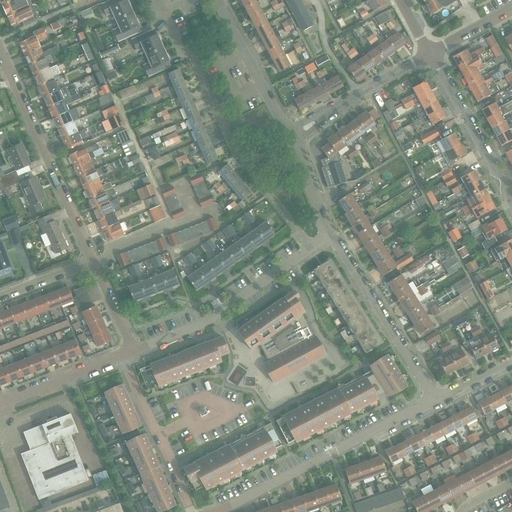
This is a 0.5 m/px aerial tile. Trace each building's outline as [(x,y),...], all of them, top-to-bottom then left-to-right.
[(13,0),(1,5),(6,16),(32,4),(30,0),(13,0)] [(112,14),(116,21),(133,13),(129,6),(129,7),(127,2),(128,1),(127,0),(126,1),(125,0),(113,0),(101,6),(106,17),(112,14)] [(240,0),(245,8),(256,2),(254,0),(240,0)] [(298,0),(285,0),(302,32),(312,26),(298,0)] [(381,0),(367,0),(373,11),(385,5),(381,0)] [(438,0),(432,0),(425,4),(431,15),(452,4),(449,0),(444,0),(440,2),(438,0)] [(250,19),(261,13),(256,2),(245,8),(250,19)] [(278,4),(272,7),(275,11),(285,6),(282,2),(278,4)] [(11,27),(21,22),(23,26),(39,19),(32,4),(6,16),(11,27)] [(384,12),(375,18),(379,24),(388,19),(384,12)] [(85,13),(82,20),(88,22),(91,15),(85,13)] [(137,27),(139,26),(139,24),(137,25),(135,21),(136,21),(133,13),(116,21),(119,28),(113,31),(118,43),(140,33),(137,27)] [(256,29),(267,23),(261,13),(250,19),(256,29)] [(283,29),(289,26),(293,23),(291,19),(281,24),(283,29)] [(58,21),(50,25),(53,31),(61,28),(58,21)] [(390,30),(394,27),(390,22),(386,24),(390,30)] [(262,40),(278,31),(275,27),(270,29),(267,23),(256,29),(262,40)] [(33,32),(34,37),(18,44),(23,55),(40,47),(37,42),(47,37),(43,28),(33,32)] [(143,49),(146,56),(163,49),(159,41),(159,42),(157,37),(158,36),(158,35),(156,36),(153,30),(131,40),(136,52),(143,49)] [(267,51),(278,45),(275,38),(280,36),(278,31),(262,40),(267,51)] [(375,43),(378,40),(371,31),(368,33),(370,36),(375,43)] [(82,32),(77,34),(79,40),(85,38),(82,32)] [(95,32),(89,34),(97,53),(103,50),(95,32)] [(387,40),(395,50),(405,43),(398,32),(387,40)] [(371,46),(375,43),(370,36),(369,36),(366,39),(371,46)] [(493,36),(486,40),(491,49),(492,48),(498,45),(493,36)] [(377,47),(385,58),(395,50),(387,40),(377,47)] [(87,43),(81,45),(85,53),(91,50),(87,43)] [(300,47),(295,50),(297,54),(307,49),(304,44),(300,47)] [(351,59),(354,57),(350,51),(344,44),(341,46),(351,59)] [(273,61),(284,55),(278,45),(267,51),(273,61)] [(492,48),(491,49),(496,58),(497,58),(502,55),(503,55),(498,45),(492,48)] [(100,52),(97,53),(100,60),(120,50),(117,46),(100,54),(100,52)] [(59,51),(57,47),(42,53),(40,47),(23,55),(28,65),(50,55),(59,51)] [(367,54),(375,65),(385,58),(377,47),(367,54)] [(459,67),(482,55),(481,54),(486,52),(484,47),(470,54),(468,50),(454,58),(459,67)] [(353,48),(350,51),(354,57),(358,54),(353,48)] [(167,62),(169,61),(169,59),(167,60),(165,56),(166,56),(163,49),(146,56),(149,63),(143,66),(148,78),(170,67),(167,62)] [(91,51),(90,51),(85,53),(88,61),(94,58),(91,51)] [(358,61),(365,72),(375,65),(367,54),(358,61)] [(53,61),(50,55),(28,65),(33,76),(49,68),(47,64),(53,61)] [(284,55),(273,61),(278,72),(290,66),(284,55)] [(464,76),(485,64),(486,63),(482,55),(459,67),(464,76)] [(496,58),(494,59),(497,64),(505,59),(503,55),(497,58),(496,58)] [(105,59),(101,60),(106,72),(110,71),(105,59)] [(365,72),(358,61),(347,69),(355,79),(365,72)] [(96,64),(92,66),(95,73),(91,75),(92,75),(100,72),(96,64)] [(469,85),(483,77),(480,72),(487,68),(485,64),(464,76),(469,85)] [(56,65),(49,68),(33,76),(37,86),(59,77),(58,74),(60,73),(56,65)] [(167,74),(172,86),(183,81),(178,70),(167,74)] [(109,73),(105,74),(108,81),(111,80),(116,78),(113,71),(109,73)] [(474,93),(494,82),(494,81),(498,79),(499,79),(505,76),(502,71),(491,77),(492,78),(486,82),(483,77),(469,85),(474,93)] [(89,88),(104,81),(100,72),(92,75),(92,77),(87,79),(86,78),(84,79),(87,87),(88,86),(89,88)] [(332,92),(343,86),(337,76),(326,82),(332,92)] [(61,82),(59,77),(37,86),(42,97),(59,90),(56,84),(61,82)] [(188,93),(183,81),(172,86),(177,97),(188,93)] [(321,98),(332,92),(326,82),(315,88),(321,98)] [(403,106),(431,91),(426,82),(412,89),(415,94),(401,101),(403,106)] [(494,82),(474,93),(479,102),(499,91),(494,82)] [(100,87),(104,95),(110,93),(106,84),(100,87)] [(310,105),(321,98),(315,88),(304,94),(310,105)] [(61,95),(59,90),(42,97),(47,108),(70,98),(67,92),(61,95)] [(403,106),(406,110),(415,105),(417,110),(436,100),(431,91),(403,106)] [(107,103),(113,101),(114,101),(110,93),(104,95),(107,103)] [(192,104),(188,93),(177,97),(182,108),(192,104)] [(65,105),(80,99),(78,94),(70,98),(47,108),(52,119),(68,111),(66,107),(65,105)] [(310,105),(304,94),(293,100),(299,111),(310,105)] [(390,100),(384,103),(389,113),(396,110),(390,100)] [(414,123),(440,109),(436,100),(417,110),(420,115),(412,119),(414,123)] [(496,103),(483,110),(488,120),(511,106),(511,100),(499,108),(496,103)] [(197,115),(192,104),(182,108),(187,120),(197,115)] [(106,109),(110,118),(119,114),(116,105),(106,109)] [(511,106),(488,120),(493,129),(507,121),(506,121),(504,116),(511,111),(511,106)] [(68,111),(52,119),(57,129),(78,119),(79,119),(75,108),(68,111)] [(440,109),(414,123),(416,127),(421,124),(422,125),(430,121),(432,125),(445,118),(440,109)] [(383,114),(388,123),(393,120),(388,111),(383,114)] [(367,113),(356,120),(366,132),(376,125),(367,113)] [(108,119),(112,130),(124,125),(119,114),(110,118),(108,119)] [(202,127),(197,115),(187,120),(192,131),(202,127)] [(511,117),(506,121),(507,121),(493,129),(498,137),(511,129),(511,117)] [(81,125),(79,120),(78,119),(57,129),(61,140),(78,132),(76,127),(81,125)] [(366,132),(356,120),(347,127),(348,128),(356,139),(366,132)] [(392,131),(398,128),(395,121),(389,124),(392,131)] [(174,125),(159,132),(161,137),(176,130),(174,125)] [(207,138),(202,127),(192,131),(197,142),(207,138)] [(356,139),(348,128),(347,127),(337,134),(346,146),(356,139)] [(511,129),(498,137),(503,147),(511,141),(511,129)] [(66,151),(83,143),(81,140),(82,139),(84,137),(85,136),(85,133),(85,132),(84,130),(78,132),(61,140),(66,151)] [(126,130),(118,133),(123,145),(126,144),(131,142),(126,130)] [(423,145),(439,136),(436,130),(420,138),(423,145)] [(176,132),(166,136),(168,141),(178,136),(176,132)] [(373,133),(369,136),(373,142),(377,139),(373,133)] [(337,134),(328,141),(329,144),(336,153),(337,153),(346,146),(337,134)] [(454,134),(436,143),(442,154),(460,144),(454,134)] [(180,141),(178,136),(168,141),(170,145),(180,141)] [(373,142),(369,136),(365,139),(370,145),(373,142)] [(148,137),(138,141),(141,147),(147,145),(147,144),(150,143),(148,137)] [(212,149),(207,138),(197,142),(202,153),(212,149)] [(131,142),(126,144),(130,155),(135,152),(131,142)] [(410,143),(402,147),(404,152),(413,147),(410,143)] [(18,170),(30,165),(24,152),(21,144),(8,150),(11,157),(12,157),(18,170)] [(96,144),(69,156),(74,167),(90,160),(95,158),(92,152),(98,149),(96,144)] [(328,158),(320,161),(323,168),(321,169),(327,189),(335,186),(347,183),(341,163),(340,163),(337,153),(336,153),(329,144),(321,150),(328,158)] [(460,144),(442,154),(449,167),(454,165),(452,162),(465,155),(460,144)] [(121,146),(104,154),(106,157),(123,150),(121,146)] [(353,148),(349,150),(354,156),(358,154),(353,148)] [(217,160),(212,149),(202,153),(207,165),(217,160)] [(354,156),(349,150),(346,153),(350,159),(354,156)] [(157,153),(151,156),(154,161),(160,158),(157,153)] [(176,163),(181,161),(188,159),(186,154),(175,159),(176,163)] [(134,166),(135,165),(141,162),(137,155),(130,158),(134,166)] [(377,158),(372,162),(376,167),(381,163),(377,158)] [(90,160),(74,167),(78,178),(94,171),(90,160)] [(138,173),(145,170),(141,162),(135,165),(138,173)] [(217,172),(226,182),(235,174),(227,165),(217,172)] [(419,166),(413,170),(416,175),(422,172),(419,166)] [(94,171),(78,178),(83,188),(99,181),(97,176),(102,174),(100,168),(94,171)] [(449,168),(439,174),(443,181),(453,176),(449,168)] [(362,169),(357,173),(360,178),(365,175),(362,169)] [(0,181),(1,184),(18,177),(16,171),(4,177),(1,170),(0,170),(0,181)] [(461,178),(464,184),(451,190),(453,194),(453,195),(479,181),(474,171),(461,178)] [(200,174),(188,179),(191,185),(202,180),(200,174)] [(242,184),(235,174),(226,182),(233,191),(242,184)] [(453,176),(443,181),(444,182),(439,185),(441,188),(446,186),(447,187),(456,181),(453,176)] [(18,177),(1,184),(4,190),(3,190),(7,197),(11,195),(8,188),(20,182),(18,177)] [(142,179),(145,187),(150,184),(147,177),(142,179)] [(21,185),(30,206),(27,207),(30,215),(43,210),(40,204),(46,201),(36,178),(21,185)] [(205,186),(202,180),(191,185),(191,186),(192,186),(194,191),(205,186)] [(101,185),(99,181),(83,188),(88,199),(112,188),(110,182),(101,185)] [(484,190),(479,181),(453,195),(453,194),(446,198),(449,202),(468,192),(471,197),(484,190)] [(145,187),(141,188),(145,198),(154,195),(155,194),(154,191),(150,184),(145,187)] [(250,193),(242,184),(233,191),(241,201),(250,193)] [(363,185),(357,189),(360,193),(366,189),(363,185)] [(207,192),(205,186),(194,191),(196,196),(207,192)] [(175,193),(172,187),(161,192),(163,198),(175,193)] [(115,194),(112,188),(88,199),(93,210),(109,203),(107,197),(115,194)] [(464,213),(489,199),(484,190),(471,197),(466,200),(469,205),(462,209),(464,213)] [(210,197),(207,192),(196,196),(198,201),(198,202),(210,197)] [(175,193),(163,198),(166,203),(177,199),(174,194),(175,193)] [(346,213),(357,206),(350,194),(338,201),(346,213)] [(155,197),(149,199),(153,209),(159,206),(160,205),(156,196),(155,197)] [(422,196),(415,200),(419,207),(426,203),(422,196)] [(212,203),(210,197),(198,202),(201,208),(212,203)] [(179,204),(177,199),(166,203),(168,209),(179,204)] [(489,199),(464,213),(470,225),(478,221),(476,219),(481,216),(495,209),(489,199)] [(109,203),(93,210),(97,220),(113,213),(119,211),(121,210),(116,200),(109,203)] [(181,209),(179,204),(168,209),(171,214),(182,209),(181,209)] [(368,214),(375,209),(373,205),(366,209),(368,214)] [(154,223),(164,219),(159,206),(149,211),(154,223)] [(357,206),(346,213),(344,214),(351,225),(364,217),(357,206)] [(184,215),(182,209),(171,214),(173,220),(184,215)] [(375,209),(368,214),(371,218),(378,214),(375,209)] [(113,213),(97,220),(102,231),(118,224),(116,218),(121,215),(119,211),(113,213)] [(55,254),(68,249),(55,222),(52,223),(49,216),(38,221),(44,235),(46,233),(55,254)] [(357,235),(370,227),(364,217),(351,225),(357,235)] [(217,230),(213,218),(207,220),(211,232),(217,230)] [(494,237),(507,231),(500,219),(488,226),(487,223),(481,226),(481,227),(478,229),(481,235),(483,234),(487,241),(481,244),(485,251),(497,242),(494,237)] [(205,234),(211,232),(207,220),(206,221),(201,223),(205,234)] [(200,236),(205,234),(201,223),(195,225),(200,236)] [(264,242),(274,235),(266,223),(256,230),(264,242)] [(123,235),(118,224),(102,231),(107,242),(123,235)] [(194,239),(200,236),(195,225),(190,227),(194,239)] [(382,234),(388,229),(386,225),(379,230),(382,234)] [(189,241),(194,239),(190,227),(184,230),(189,241)] [(364,245),(377,237),(370,227),(357,235),(364,245)] [(456,228),(447,233),(452,243),(461,238),(456,228)] [(388,229),(382,234),(384,238),(391,233),(390,232),(388,229)] [(14,246),(22,243),(18,230),(9,233),(14,246)] [(183,243),(189,241),(184,230),(178,232),(183,243)] [(254,249),(264,242),(256,230),(246,237),(254,249)] [(177,245),(183,243),(178,232),(174,234),(174,233),(173,234),(177,245)] [(172,248),(177,245),(173,234),(167,236),(172,248)] [(245,256),(254,249),(246,237),(236,244),(245,256)] [(370,256),(383,248),(377,237),(364,245),(370,256)] [(166,250),(162,238),(156,240),(160,252),(166,250)] [(511,239),(511,240),(499,247),(491,251),(496,262),(498,261),(511,253),(511,239)] [(155,254),(160,252),(156,240),(155,241),(150,243),(155,254)] [(0,270),(10,267),(1,242),(0,242),(0,270)] [(149,256),(155,254),(150,243),(145,245),(149,256)] [(235,263),(245,256),(236,244),(226,251),(235,263)] [(143,259),(149,256),(145,245),(139,247),(143,259)] [(394,254),(401,250),(399,246),(392,250),(394,254)] [(138,261),(143,259),(139,247),(133,250),(138,261)] [(401,250),(394,254),(397,258),(403,254),(409,250),(407,247),(401,250)] [(464,247),(457,251),(461,259),(468,255),(464,247)] [(377,266),(390,258),(383,248),(370,256),(377,266)] [(132,263),(138,261),(133,250),(128,252),(132,263)] [(225,270),(235,263),(226,251),(217,258),(225,270)] [(127,265),(132,263),(128,252),(123,254),(123,253),(122,254),(127,265)] [(507,270),(511,267),(511,253),(498,261),(500,265),(504,263),(507,270)] [(121,268),(127,265),(122,254),(116,256),(121,268)] [(390,258),(377,266),(383,276),(396,268),(397,270),(406,265),(405,263),(408,261),(409,263),(413,260),(409,254),(394,264),(390,258)] [(454,257),(446,262),(452,272),(461,267),(454,257)] [(216,277),(225,270),(217,258),(207,265),(216,277)] [(474,260),(465,265),(469,274),(478,269),(474,260)] [(365,354),(380,345),(327,261),(312,270),(365,354)] [(206,284),(216,277),(207,265),(197,271),(206,284)] [(417,270),(414,266),(408,269),(411,274),(417,270)] [(173,270),(162,275),(167,289),(179,284),(173,270)] [(196,291),(206,284),(197,271),(187,278),(196,291)] [(472,278),(476,286),(483,283),(478,274),(472,278)] [(162,275),(151,279),(156,293),(167,289),(162,275)] [(387,283),(394,294),(407,286),(401,275),(387,283)] [(467,277),(458,282),(465,293),(473,288),(467,277)] [(151,279),(139,283),(145,298),(156,293),(151,279)] [(483,283),(476,286),(484,301),(494,296),(486,281),(483,283)] [(418,292),(425,288),(429,285),(427,282),(423,284),(422,284),(416,288),(418,292)] [(133,302),(145,298),(139,283),(128,288),(133,302)] [(73,290),(76,296),(87,291),(84,286),(73,290)] [(414,296),(407,286),(394,294),(401,304),(414,296)] [(56,292),(61,306),(72,301),(73,301),(72,298),(68,287),(56,292)] [(425,288),(418,292),(421,296),(427,292),(425,288)] [(76,296),(78,302),(89,297),(87,291),(76,296)] [(44,296),(49,310),(61,306),(56,292),(44,296)] [(272,382),(273,383),(325,354),(324,354),(315,337),(315,336),(313,337),(299,316),(302,314),(302,313),(301,314),(292,302),(295,300),(291,294),(238,334),(239,335),(239,334),(252,352),(252,353),(262,345),(273,359),(263,365),(264,365),(273,382),(272,382)] [(49,310),(44,296),(32,301),(38,315),(49,310)] [(76,296),(72,298),(73,301),(72,301),(75,307),(77,312),(81,310),(80,308),(78,302),(76,296)] [(420,306),(414,296),(401,304),(407,314),(420,306)] [(80,308),(92,303),(89,297),(78,302),(80,308)] [(21,306),(26,319),(38,315),(32,301),(21,306)] [(438,302),(428,309),(431,313),(438,309),(441,307),(443,306),(440,301),(438,302)] [(9,310),(14,324),(26,319),(21,306),(9,310)] [(82,312),(88,324),(101,318),(95,306),(82,312)] [(427,316),(420,306),(407,314),(413,325),(427,316)] [(438,309),(431,313),(434,317),(440,313),(438,309)] [(0,313),(0,321),(2,328),(14,324),(9,310),(0,313)] [(433,327),(427,316),(413,325),(420,335),(433,327)] [(106,330),(101,318),(88,324),(93,335),(106,330)] [(458,319),(452,322),(455,328),(461,325),(458,319)] [(474,328),(477,335),(482,333),(478,326),(474,328)] [(477,335),(474,328),(469,330),(473,337),(477,335)] [(111,341),(106,330),(93,335),(98,347),(111,341)] [(440,339),(436,332),(425,338),(429,345),(440,339)] [(480,340),(487,354),(489,353),(499,348),(492,334),(480,340)] [(138,371),(139,370),(147,390),(146,390),(146,391),(222,361),(222,360),(221,361),(219,356),(229,352),(228,352),(223,337),(223,336),(138,370),(138,371)] [(487,354),(480,340),(468,346),(475,360),(485,355),(486,355),(487,354)] [(75,341),(63,345),(68,359),(80,354),(75,341)] [(63,345),(52,350),(57,363),(68,359),(63,345)] [(52,350),(40,355),(45,368),(57,363),(52,350)] [(450,356),(457,370),(459,369),(459,368),(468,363),(461,350),(450,356)] [(40,355),(28,359),(34,372),(45,368),(40,355)] [(282,418),(276,421),(286,442),(285,442),(286,443),(294,438),(294,439),(294,440),(375,396),(374,396),(373,394),(383,389),(390,399),(391,398),(390,398),(406,387),(406,388),(407,388),(386,356),(385,356),(386,357),(370,367),(369,367),(372,371),(338,389),(338,388),(281,416),(282,418)] [(457,370),(450,356),(438,362),(445,375),(455,370),(455,371),(457,370)] [(28,359),(17,364),(22,377),(34,372),(28,359)] [(17,364),(5,368),(10,382),(22,377),(17,364)] [(5,368),(0,370),(0,385),(10,382),(5,368)] [(105,392),(104,392),(109,403),(126,396),(121,385),(121,386),(105,393),(105,392)] [(511,390),(510,387),(500,393),(505,404),(511,400),(511,390)] [(500,393),(489,399),(495,410),(505,404),(500,393)] [(109,403),(113,413),(131,406),(126,396),(109,403)] [(483,415),(495,410),(489,399),(478,404),(483,415)] [(113,413),(118,423),(135,416),(131,406),(113,413)] [(470,408),(460,414),(465,425),(476,419),(470,408)] [(68,437),(78,433),(70,414),(23,433),(30,451),(20,454),(38,500),(85,482),(68,437)] [(460,414),(449,419),(455,430),(465,425),(460,414)] [(136,427),(137,428),(137,427),(140,426),(135,416),(118,423),(122,434),(136,427)] [(505,417),(500,419),(503,427),(508,424),(505,417)] [(449,419),(439,425),(444,436),(455,430),(449,419)] [(498,429),(503,427),(500,419),(495,422),(498,429)] [(183,469),(184,469),(195,490),(194,491),(204,486),(205,488),(204,488),(205,489),(275,450),(274,450),(273,448),(281,444),(281,443),(280,444),(270,423),(229,445),(228,444),(183,469)] [(439,425),(428,430),(434,441),(444,436),(439,425)] [(428,430),(417,436),(423,447),(434,441),(428,430)] [(500,441),(506,438),(502,431),(496,434),(500,441)] [(475,432),(471,435),(474,442),(479,440),(475,432)] [(126,443),(131,452),(148,444),(144,435),(141,436),(141,435),(140,436),(140,437),(126,443)] [(470,445),(474,442),(471,435),(466,437),(470,445)] [(417,436),(407,441),(412,452),(423,447),(417,436)] [(489,447),(494,444),(491,437),(485,440),(489,447)] [(407,441),(396,447),(402,458),(412,452),(407,441)] [(454,443),(450,446),(453,453),(458,451),(454,443)] [(478,453),(483,450),(480,443),(474,446),(478,453)] [(148,444),(131,452),(135,462),(152,454),(148,444)] [(450,446),(445,448),(449,456),(453,453),(450,446)] [(391,464),(402,458),(396,447),(385,452),(391,464)] [(467,459),(473,456),(469,449),(463,451),(467,459)] [(511,450),(501,456),(508,470),(511,467),(511,450)] [(135,462),(139,472),(157,465),(152,454),(135,462)] [(433,454),(428,457),(432,464),(437,462),(433,454)] [(456,464),(461,462),(457,454),(452,457),(456,464)] [(501,456),(490,462),(497,476),(508,470),(501,456)] [(380,457),(368,461),(373,476),(385,472),(380,457)] [(424,459),(427,467),(432,464),(428,457),(424,459)] [(445,470),(450,467),(447,460),(441,463),(445,470)] [(368,461),(357,465),(362,480),(373,476),(368,461)] [(490,462),(479,468),(486,481),(497,476),(490,462)] [(139,472),(144,482),(161,475),(157,465),(139,472)] [(350,484),(362,480),(357,465),(344,470),(350,484)] [(412,465),(407,468),(411,475),(416,473),(412,465)] [(434,476),(439,473),(436,466),(430,469),(434,476)] [(406,478),(411,475),(407,468),(403,470),(406,478)] [(479,468),(468,474),(475,487),(486,481),(479,468)] [(423,482),(428,479),(424,472),(419,475),(423,482)] [(468,474),(457,479),(464,493),(475,487),(468,474)] [(144,482),(148,492),(166,485),(161,475),(144,482)] [(108,476),(102,478),(104,484),(110,482),(108,476)] [(412,488),(417,485),(413,477),(408,480),(412,488)] [(457,479),(446,485),(453,499),(464,493),(457,479)] [(0,508),(9,505),(0,480),(0,508)] [(383,483),(377,485),(379,492),(385,490),(383,483)] [(148,492),(153,503),(170,495),(166,485),(148,492)] [(336,485),(325,489),(330,504),(342,500),(336,485)] [(446,485),(435,491),(442,504),(453,499),(446,485)] [(373,494),(371,487),(365,489),(367,497),(373,494)] [(401,488),(395,490),(399,502),(405,500),(401,488)] [(325,489),(314,493),(319,508),(330,504),(325,489)] [(395,490),(389,492),(393,504),(399,502),(395,490)] [(361,499),(359,491),(353,493),(353,494),(351,495),(353,501),(355,500),(356,501),(361,499)] [(435,491),(424,497),(431,510),(442,504),(435,491)] [(389,492),(383,494),(387,506),(393,504),(389,492)] [(314,493),(302,497),(307,511),(308,511),(319,508),(314,493)] [(383,494),(377,496),(381,508),(387,506),(383,494)] [(157,511),(158,511),(174,505),(175,506),(170,495),(153,503),(157,511)] [(377,496),(371,498),(375,510),(381,508),(377,496)] [(307,511),(302,497),(291,501),(295,511),(307,511)] [(416,511),(427,511),(431,510),(424,497),(412,503),(416,511)] [(371,498),(365,501),(369,511),(370,511),(375,510),(371,498)] [(295,511),(291,501),(280,505),(282,511),(295,511)] [(369,511),(365,501),(359,503),(362,511),(369,511)] [(353,505),(356,511),(362,511),(359,503),(353,505)]
